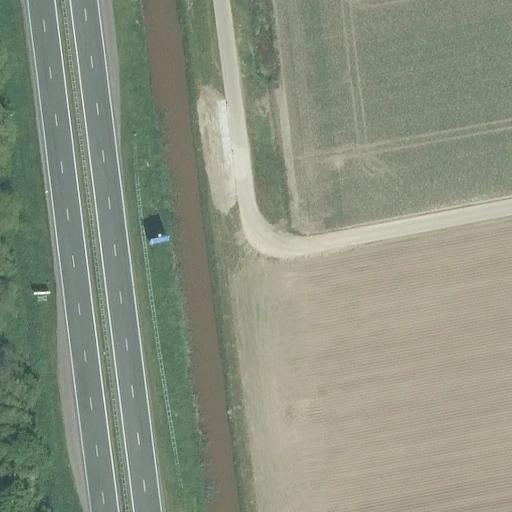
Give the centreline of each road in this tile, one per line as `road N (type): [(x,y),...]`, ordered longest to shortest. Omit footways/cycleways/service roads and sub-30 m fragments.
road 1 (trunk): [(39,0),(104,511)]
road 2 (trunk): [(147,511),(83,0)]
road 3 (unclassified): [(511,207),(300,247),(267,242),(247,211),(221,0)]
